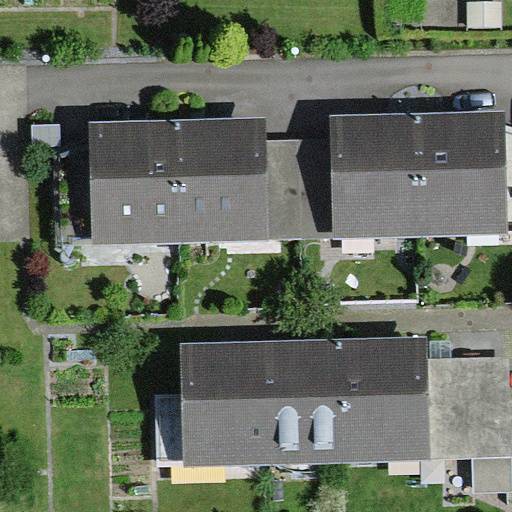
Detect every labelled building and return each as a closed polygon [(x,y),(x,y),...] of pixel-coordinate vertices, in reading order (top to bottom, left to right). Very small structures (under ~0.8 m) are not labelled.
[(503,239),(500,134),(418,136),(421,241),(503,239)] [(421,241),(418,136),(336,139),(339,244),(421,241)] [(266,246),(261,138),(178,142),(183,250),(266,246)] [(183,250),(178,142),(95,146),(99,253),(183,250)] [(436,358),(342,361),(345,469),(509,465),(506,373),(437,375),(436,358)] [(342,361),(266,363),(269,471),(345,469),(342,361)] [(193,474),(269,471),(266,363),(190,365),(193,474)]
